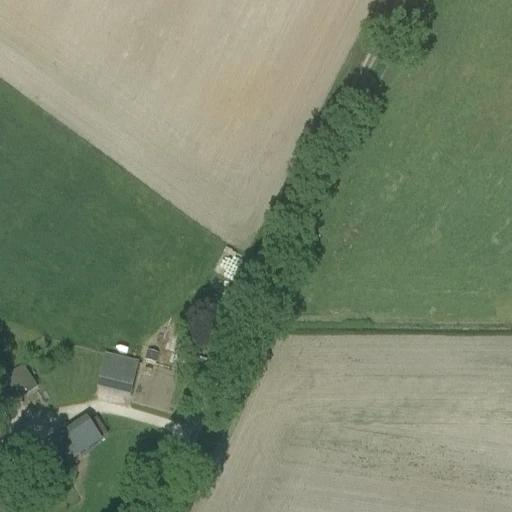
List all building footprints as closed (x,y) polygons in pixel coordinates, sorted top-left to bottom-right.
[(191,350),(197,352),(200,345),(194,343),(191,350)] [(139,363),(105,355),(96,390),(130,398),(139,363)] [(0,380),(0,414),(38,389),(23,366),(0,380)] [(87,420),(45,447),(57,466),(60,473),(101,444),(87,420)] [(57,466),(45,447),(26,459),(20,450),(12,455),(34,489),(60,473),(57,466)]
